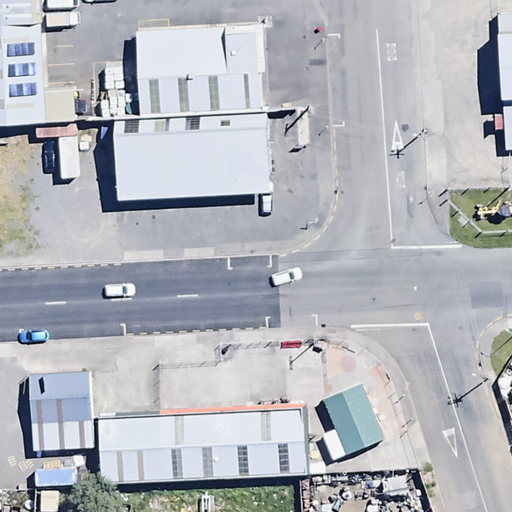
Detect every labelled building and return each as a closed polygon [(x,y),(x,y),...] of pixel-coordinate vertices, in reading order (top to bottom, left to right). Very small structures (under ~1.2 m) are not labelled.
[(50,0),(0,0),(0,119),(54,118),(50,0)] [(263,28),(139,33),(142,118),(266,113),(263,28)] [(511,29),(497,30),(501,147),(511,146),(511,29)] [(269,197),(266,113),(107,119),(110,203),(269,197)] [(95,459),(97,381),(42,380),(40,458),(95,459)] [(382,442),(359,386),(320,402),(331,431),(321,435),(332,462),(382,442)] [(309,415),(113,421),(115,484),(311,478),(309,415)]
